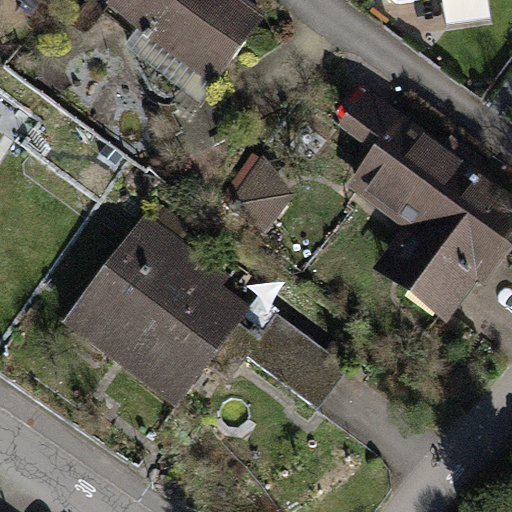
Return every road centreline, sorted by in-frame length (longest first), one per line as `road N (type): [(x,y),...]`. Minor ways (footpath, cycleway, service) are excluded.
road 1 (residential): [(511,395),(408,511)]
road 2 (residential): [(122,511),(0,430)]
